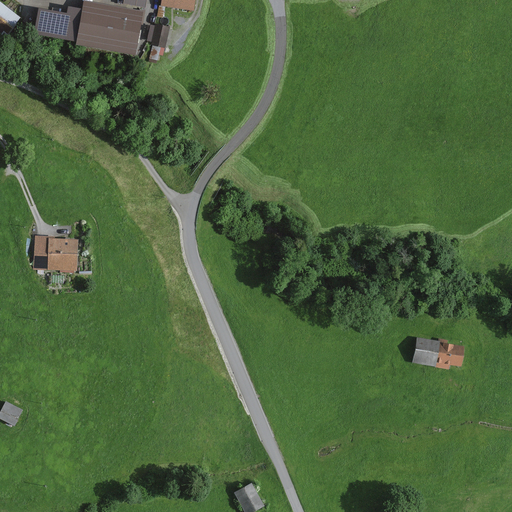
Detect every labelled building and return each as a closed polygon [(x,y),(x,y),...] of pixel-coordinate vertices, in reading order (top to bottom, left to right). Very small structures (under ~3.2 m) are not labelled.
[(2,0),(0,0),(0,31),(6,36),(23,15),(2,0)] [(195,0),(164,0),(163,7),(195,10),(195,0)] [(144,10),(84,1),(83,9),(77,42),(77,45),(137,55),(144,10)] [(77,42),(83,9),(68,6),(67,13),(39,9),(35,34),(77,42)] [(169,27),(155,24),(150,46),(165,49),(169,27)] [(91,235),(50,238),(53,274),(94,271),(91,235)] [(469,349),(419,340),(415,362),(454,369),(455,364),(465,366),(469,349)] [(30,410),(11,402),(4,419),(23,427),(30,410)] [(260,482),(240,492),(249,511),(253,511),(271,504),(260,482)]
